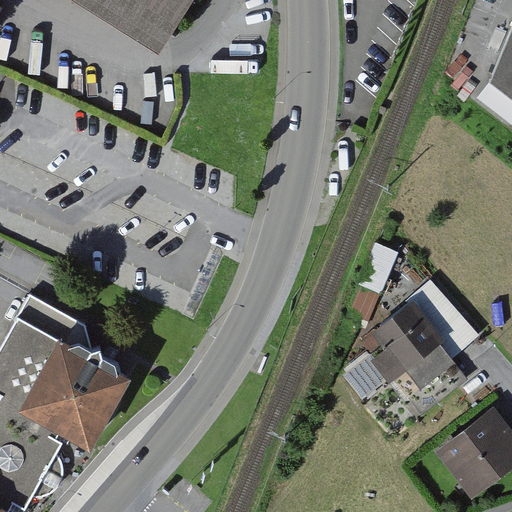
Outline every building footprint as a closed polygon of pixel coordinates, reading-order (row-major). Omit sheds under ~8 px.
[(183,0),(75,0),(155,47),(183,0)] [(511,29),(490,82),(511,97),(511,29)] [(511,121),(511,97),(490,82),(477,99),(510,123),(511,121)] [(381,292),(400,252),(377,241),(358,282),(381,292)] [(106,330),(35,291),(0,354),(0,511),(20,511),(63,436),(92,451),(134,375),(93,353),(106,330)] [(467,357),(424,299),(374,335),(417,393),(467,357)] [(511,468),(511,421),(499,405),(440,450),(475,497),(511,468)]
